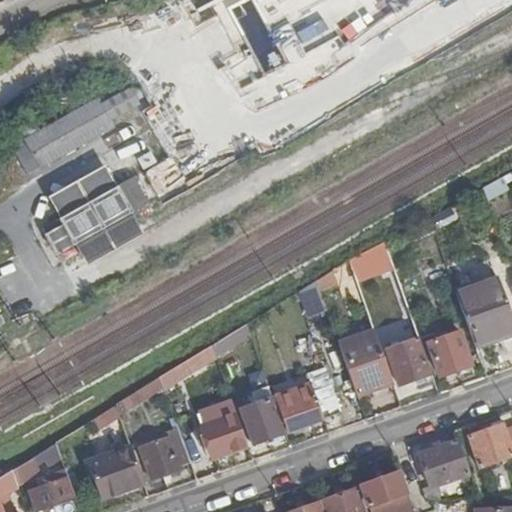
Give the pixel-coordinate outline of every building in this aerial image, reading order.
[(187,0),(245,100),(360,35),(410,0),(187,0)] [(316,118),(358,93),(344,70),(302,95),(316,118)] [(99,99),(26,140),(41,167),(114,125),(110,119),(139,103),(131,89),(102,105),(99,99)] [(139,155),(151,192),(179,183),(171,157),(154,162),(150,151),(139,155)] [(105,165),(49,197),(61,219),(117,187),(105,165)] [(511,179),(509,174),(482,188),(488,200),(508,189),(505,183),(511,179)] [(117,187),(131,212),(147,203),(133,178),(117,187)] [(75,244),(131,212),(117,187),(61,219),(52,223),(56,229),(45,235),(56,255),(75,244)] [(75,244),(87,266),(144,234),(131,212),(75,244)] [(384,241),(350,259),(357,281),(394,268),(384,241)] [(0,265),(0,294),(29,281),(18,257),(0,265)] [(320,289),(338,283),(333,269),(316,280),(317,282),(320,289)] [(511,314),(499,279),(457,294),(475,346),(511,332),(511,314)] [(31,289),(50,311),(58,303),(40,282),(31,289)] [(299,293),(306,314),(326,307),(320,289),(317,282),(299,293)] [(216,356),(251,334),(247,323),(212,345),(216,356)] [(420,338),(433,333),(430,324),(416,329),(420,338)] [(375,331),(339,343),(358,396),(393,384),(375,331)] [(460,332),(429,343),(441,375),(472,364),(460,332)] [(399,385),(433,374),(420,338),(387,350),(399,385)] [(216,356),(212,345),(160,378),(163,388),(216,356)] [(276,396),(288,431),(341,412),(324,368),(307,374),(311,383),(276,396)] [(125,412),(163,388),(160,378),(116,405),(120,415),(125,412)] [(258,404),(241,410),(253,444),(284,433),(268,388),(254,393),(258,404)] [(218,421),(203,426),(205,433),(207,438),(214,458),(215,457),(221,471),(253,460),(233,403),(217,408),(220,414),(221,419),(218,421)] [(93,420),(98,429),(120,415),(116,405),(93,420)] [(502,419),(491,423),(493,428),(504,424),(502,419)] [(493,428),(468,437),(480,467),(511,455),(511,426),(506,429),(504,424),(493,428)] [(140,448),(151,480),(182,469),(181,466),(190,463),(178,429),(168,432),(170,437),(140,448)] [(457,441),(419,454),(430,487),(431,488),(439,485),(469,475),(457,441)] [(12,470),(18,486),(42,472),(38,465),(45,460),(49,466),(61,458),(56,444),(12,470)] [(88,463),(101,499),(144,483),(131,447),(88,463)] [(0,511),(14,511),(8,492),(18,487),(18,486),(12,470),(0,478),(0,511)] [(30,491),(37,510),(75,497),(66,470),(43,478),(46,485),(30,491)] [(413,511),(400,473),(362,486),(371,511),(413,511)] [(430,487),(423,489),(427,499),(439,499),(439,485),(431,488),(430,487)] [(367,511),(359,488),(321,502),(324,511),(367,511)] [(324,511),(321,502),(292,511),(324,511)]
